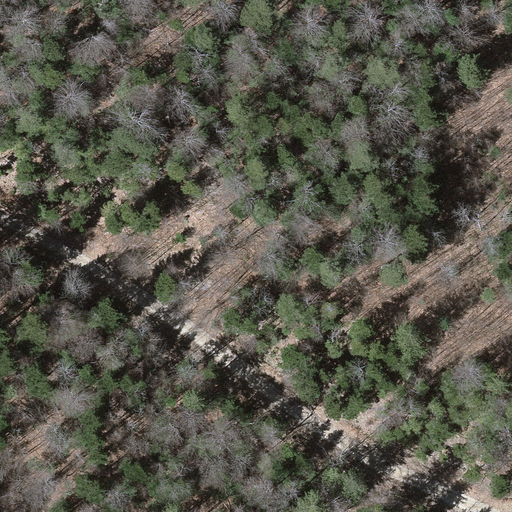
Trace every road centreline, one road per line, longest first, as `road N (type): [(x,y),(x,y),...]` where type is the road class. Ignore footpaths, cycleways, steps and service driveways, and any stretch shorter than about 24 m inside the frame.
road 1 (track): [(484,511),(380,466),(70,247),(0,216)]
road 2 (track): [(70,247),(319,297),(511,318)]
